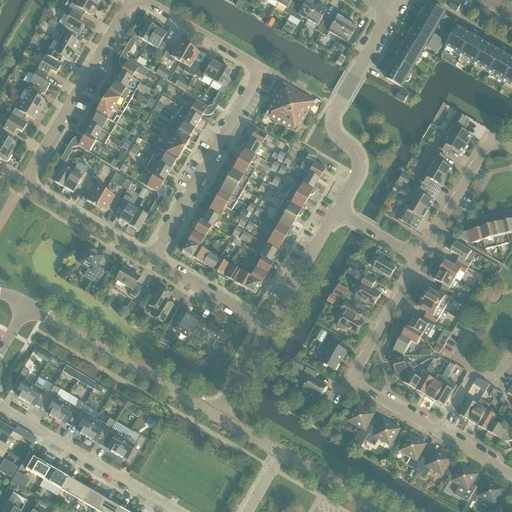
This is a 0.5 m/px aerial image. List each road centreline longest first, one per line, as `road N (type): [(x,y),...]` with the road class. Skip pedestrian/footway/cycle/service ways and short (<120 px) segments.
road 1 (residential): [(152,258),(263,69),(143,0)]
road 2 (residential): [(511,474),(352,384),(420,259)]
road 3 (residential): [(130,0),(27,187)]
road 4 (unclassified): [(217,416),(47,317)]
road 5 (residential): [(179,511),(12,413)]
road 6 (residential): [(420,259),(491,137),(511,149)]
road 7 (residential): [(337,210),(359,166),(334,131),(333,114),(358,69)]
road 8 (residential): [(152,258),(27,187)]
road 9 (residential): [(268,327),(337,210)]
road 10 (residential): [(268,327),(152,258)]
